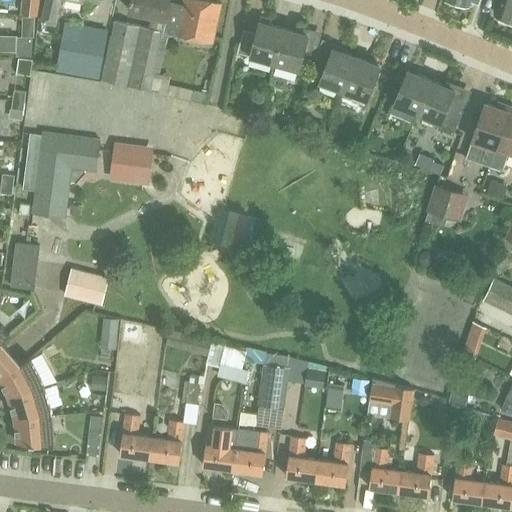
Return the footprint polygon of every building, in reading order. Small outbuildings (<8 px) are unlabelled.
[(38,14),(39,0),(23,0),(22,12),(38,14)] [(45,0),(41,21),(57,24),(61,0),(87,0),(100,2),(100,0),(45,0)] [(132,0),(130,10),(151,15),(149,27),(114,20),(101,78),(156,91),(169,33),(176,2),(169,0),(168,0),(132,0)] [(176,2),(169,33),(177,35),(177,34),(213,42),(221,3),(205,0),(184,0),(184,3),(176,2)] [(511,0),(501,0),(497,14),(511,19),(511,0)] [(285,27),(270,23),(271,17),(260,14),(259,20),(260,20),(257,33),(244,29),(238,52),(275,62),(285,27)] [(18,35),(17,55),(32,55),(33,36),(34,36),(35,17),(23,16),(22,35),(18,35)] [(99,78),(108,29),(82,24),(79,38),(64,36),(57,70),(99,78)] [(285,27),(275,62),(299,69),(309,34),(310,34),(311,28),(300,25),(298,31),(285,27)] [(343,90),(357,56),(333,47),(320,81),(343,90)] [(367,99),(380,65),(357,56),(343,90),(344,90),(341,97),(350,100),(353,94),(367,99)] [(418,113),(432,79),(408,69),(394,103),(418,113)] [(432,79),(418,113),(441,122),(439,127),(453,133),(468,99),(453,92),(455,88),(432,79)] [(15,89),(14,99),(25,100),(26,91),(15,89)] [(208,103),(210,92),(201,90),(198,101),(208,103)] [(25,100),(14,99),(12,108),(24,109),(25,100)] [(496,148),(510,106),(498,102),(497,106),(485,102),(466,157),(476,161),(483,143),(495,148),(496,148)] [(495,148),(489,165),(503,170),(509,152),(511,153),(511,106),(510,106),(496,148),(495,148)] [(101,139),(44,131),(43,134),(31,133),(23,188),(36,190),(33,212),(66,216),(70,181),(77,182),(77,183),(86,172),(86,169),(97,170),(101,139)] [(159,182),(161,161),(121,157),(119,178),(159,182)] [(3,173),(2,182),(13,184),(15,175),(3,173)] [(12,193),(13,184),(2,182),(1,192),(12,193)] [(461,220),(470,193),(435,182),(426,209),(461,220)] [(29,214),(31,204),(20,203),(19,213),(29,214)] [(35,285),(40,244),(17,241),(12,281),(35,285)] [(419,258),(422,262),(427,263),(432,260),(433,255),(430,251),(425,250),(420,253),(419,258)] [(102,304),(109,276),(71,266),(64,294),(102,304)] [(503,309),(511,313),(511,284),(494,276),(483,299),(497,306),(495,309),(502,312),(503,309)] [(480,322),(473,356),(487,359),(493,324),(480,322)] [(0,346),(10,333),(0,325),(0,346)] [(189,350),(192,335),(174,330),(170,345),(189,350)] [(226,344),(221,363),(235,366),(242,368),(244,361),(247,350),(226,344)] [(8,396),(45,385),(45,384),(42,378),(31,357),(0,373),(0,381),(7,397),(8,396)] [(284,407),(287,382),(289,367),(266,364),(264,379),(261,404),(284,407)] [(306,384),(324,387),(327,368),(309,365),(306,384)] [(235,366),(231,379),(245,382),(247,370),(242,368),(235,366)] [(197,404),(201,375),(190,373),(189,380),(185,380),(182,401),(197,404)] [(369,377),(354,375),(352,390),(367,392),(369,377)] [(373,378),(370,396),(392,399),(390,417),(410,420),(414,389),(373,378)] [(342,385),(329,384),(326,408),(340,409),(342,385)] [(13,412),(14,418),(53,414),(51,407),(45,385),(8,396),(7,397),(12,407),(13,412)] [(511,385),(507,397),(501,408),(511,413),(511,385)] [(453,386),(448,401),(465,406),(469,390),(453,386)] [(488,434),(493,415),(454,404),(448,423),(488,434)] [(153,436),(139,434),(141,414),(125,412),(122,433),(123,433),(120,453),(150,457),(153,436)] [(14,418),(15,421),(16,426),(16,431),(17,436),(17,441),(54,446),(55,437),(53,414),(14,418)] [(91,415),(89,431),(101,433),(103,416),(91,415)] [(511,438),(511,420),(498,417),(494,433),(511,438)] [(153,436),(150,457),(180,461),(183,441),(184,441),(186,420),(169,418),(167,438),(153,436)] [(205,444),(206,444),(203,465),(234,469),(239,428),(208,424),(205,444)] [(239,428),(234,469),(263,473),(266,452),(267,452),(269,432),(239,428)] [(319,458),(304,456),(307,437),(291,434),(288,455),(289,455),(286,476),(316,480),(319,458)] [(369,487),(399,491),(402,469),(387,467),(390,448),(378,446),(379,441),(365,439),(360,472),(371,473),(369,487)] [(319,458),(316,480),(346,483),(349,463),(350,463),(352,443),(336,441),(333,460),(319,458)] [(402,469),(399,491),(429,495),(432,474),(433,474),(435,454),(419,452),(417,471),(402,469)] [(485,480),(471,478),(473,459),(457,457),(454,477),(455,477),(452,498),(482,502),(485,480)] [(485,480),(482,502),(511,506),(511,464),(502,463),(500,482),(485,480)]
